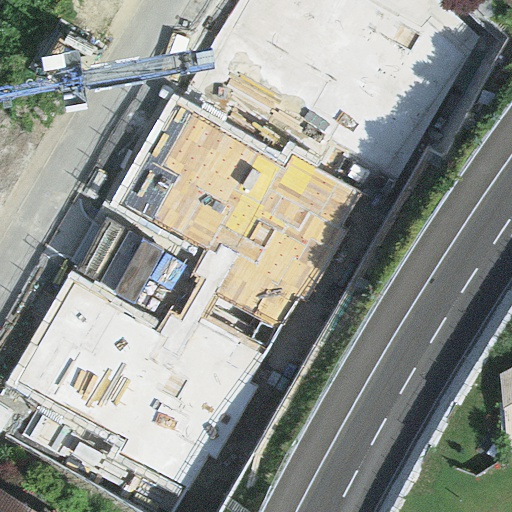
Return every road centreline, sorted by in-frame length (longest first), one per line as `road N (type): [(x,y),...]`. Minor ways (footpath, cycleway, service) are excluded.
road 1 (primary): [(511,185),(482,224),(320,511)]
road 2 (residential): [(168,0),(0,275)]
